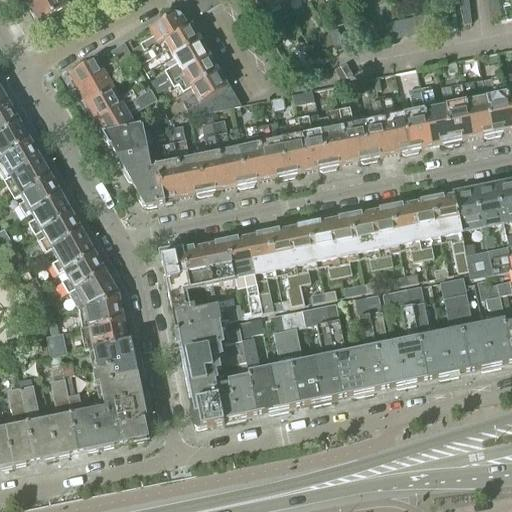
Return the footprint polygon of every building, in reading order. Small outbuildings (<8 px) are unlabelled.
[(21,0),(26,9),(41,0),(21,0)] [(41,0),(26,9),(35,23),(39,26),(67,11),(60,0),(41,0)] [(283,6),(279,0),(251,0),(262,18),(283,6)] [(496,3),(487,5),(489,23),(500,21),(496,3)] [(468,4),(458,5),(463,28),(470,27),(468,4)] [(425,36),(422,19),(422,16),(412,18),(416,38),(425,36)] [(131,54),(136,62),(190,30),(186,32),(177,17),(148,33),(153,41),(131,54)] [(432,17),(422,19),(425,36),(435,34),(432,17)] [(384,23),(374,25),(378,45),(388,43),(384,23)] [(378,45),(374,25),(364,27),(369,47),(378,45)] [(168,54),(172,61),(199,45),(199,44),(200,42),(196,35),(193,35),(190,30),(136,62),(140,69),(144,76),(154,71),(150,63),(168,54)] [(327,35),(327,38),(331,55),(341,53),(337,33),(327,35)] [(331,55),(327,38),(318,40),(321,57),(331,55)] [(150,86),(153,92),(208,61),(205,55),(206,53),(203,47),(200,46),(199,45),(172,61),(177,69),(150,86)] [(75,89),(78,95),(128,66),(133,64),(123,47),(110,55),(115,64),(101,72),(96,63),(69,78),(69,79),(68,81),(73,90),(75,89)] [(319,69),(315,62),(311,54),(302,59),(311,74),(319,69)] [(496,58),(487,60),(489,69),(498,67),(496,58)] [(185,84),(190,92),(217,76),(216,75),(217,72),(214,66),(211,66),(208,61),(153,92),(158,100),(185,84)] [(79,101),(85,111),(113,94),(109,87),(122,80),(122,79),(132,73),(128,66),(78,95),(81,100),(79,101)] [(455,66),(446,68),(448,77),(457,75),(455,66)] [(333,74),(340,85),(352,79),(345,67),(333,74)] [(163,118),(168,125),(186,115),(228,91),(220,77),(217,77),(217,76),(190,92),(194,100),(163,118)] [(301,76),(293,81),(297,89),(306,85),(301,76)] [(511,78),(501,80),(511,133),(511,78)] [(494,103),(485,104),(492,140),(499,139),(501,136),(511,133),(501,80),(490,83),(494,103)] [(461,88),(460,88),(471,142),(483,139),(486,141),(492,140),(485,104),(476,106),(472,86),(461,88)] [(92,120),(95,125),(150,94),(145,87),(118,103),(113,94),(85,111),(90,121),(92,120)] [(441,100),(444,112),(451,148),(458,147),(460,144),(471,142),(460,88),(449,90),(451,99),(441,100)] [(228,91),(186,115),(190,121),(239,111),(228,91)] [(427,91),(419,92),(430,150),(442,148),(445,150),(451,148),(444,112),(434,114),(431,95),(428,96),(427,91)] [(412,119),(403,121),(410,157),(417,156),(419,153),(430,150),(419,92),(407,94),(408,100),(410,111),(412,119)] [(156,105),(150,94),(95,125),(98,129),(96,131),(101,139),(135,132),(129,121),(156,105)] [(291,100),(294,110),(313,106),(311,96),(291,100)] [(410,157),(403,121),(394,123),(392,115),(390,103),(385,104),(378,106),(389,159),(401,156),(403,158),(410,157)] [(371,128),(362,130),(369,165),(376,164),(378,161),(389,159),(378,106),(367,108),(371,128)] [(0,139),(19,129),(18,127),(18,124),(15,118),(12,117),(8,110),(0,114),(0,139)] [(349,112),(337,114),(348,167),(359,165),(362,167),(369,165),(362,130),(353,132),(349,112)] [(327,120),(317,122),(328,174),(335,172),(336,170),(348,167),(337,114),(326,117),(327,120)] [(317,118),(296,123),(306,176),(318,173),(321,175),(328,174),(317,122),(317,118)] [(281,146),(280,147),(287,182),(294,181),(295,178),(306,176),(296,123),(284,125),(286,131),(278,133),(281,146)] [(223,125),(211,128),(213,140),(214,140),(224,193),(236,190),(239,192),(246,191),(239,155),(229,157),(226,137),(225,137),(223,125)] [(207,162),(198,164),(204,199),(212,198),(213,195),(224,193),(214,140),(213,140),(211,128),(201,130),(207,162)] [(0,139),(0,162),(29,146),(28,145),(29,142),(25,136),(22,135),(19,129),(0,139)] [(267,129),(255,131),(266,184),(277,182),(280,184),(287,182),(280,147),(271,148),(267,129)] [(118,169),(123,177),(126,175),(137,173),(134,158),(146,156),(145,154),(146,153),(142,131),(135,132),(101,139),(108,152),(111,151),(119,165),(118,169)] [(170,133),(173,148),(183,201),(195,199),(198,200),(204,199),(198,164),(189,165),(185,145),(182,131),(170,133)] [(248,153),(239,155),(246,191),(252,189),(254,186),(266,184),(255,131),(243,134),(248,153)] [(0,162),(0,179),(3,185),(39,164),(39,160),(36,154),(33,153),(29,146),(0,162)] [(160,171),(156,172),(163,207),(170,206),(172,203),(183,201),(173,148),(162,150),(166,170),(160,171)] [(163,207),(156,172),(150,173),(146,153),(145,154),(146,156),(134,158),(137,173),(126,175),(123,177),(127,185),(131,186),(138,200),(136,201),(141,208),(143,209),(142,211),(143,212),(144,210),(147,211),(163,207)] [(7,192),(13,203),(49,182),(49,181),(50,179),(46,172),(43,171),(39,164),(3,185),(4,186),(10,182),(13,189),(7,192)] [(18,210),(24,222),(60,201),(59,199),(60,197),(56,190),(54,190),(49,182),(13,203),(14,204),(20,200),(24,207),(18,210)] [(511,185),(494,189),(502,227),(511,225),(511,185)] [(494,189),(473,193),(481,231),(502,227),(494,189)] [(473,193),(453,198),(461,236),(481,231),(473,193)] [(437,200),(431,202),(438,242),(449,240),(452,258),(464,256),(463,250),(461,236),(453,198),(452,198),(452,200),(441,202),(437,200)] [(28,228),(34,239),(70,218),(70,217),(70,214),(67,208),(64,207),(60,201),(24,222),(30,218),(34,225),(28,228)] [(421,206),(410,208),(422,265),(433,263),(429,244),(438,242),(431,202),(423,203),(421,206)] [(396,209),(389,210),(398,250),(408,248),(412,267),(422,265),(410,208),(400,210),(396,209)] [(380,214),(369,217),(380,273),(381,273),(385,294),(405,289),(403,281),(388,284),(386,272),(391,271),(389,258),(399,256),(398,250),(389,210),(382,211),(380,214)] [(355,217),(348,218),(356,259),(367,257),(370,275),(380,273),(369,217),(359,219),(355,217)] [(45,257),(51,254),(81,237),(80,236),(81,233),(77,226),(74,225),(70,218),(34,239),(35,240),(41,236),(44,243),(38,246),(45,257)] [(339,223),(328,225),(339,282),(351,279),(347,261),(356,259),(348,218),(341,220),(339,223)] [(315,225),(307,227),(315,267),(326,265),(329,284),(339,282),(328,225),(318,227),(315,225)] [(298,231),(287,234),(298,290),(300,290),(309,288),(306,269),(315,267),(307,227),(300,228),(298,231)] [(273,234),(266,236),(274,276),(284,274),(288,291),(285,292),(288,304),(280,306),(281,314),(304,309),(300,290),(298,290),(287,234),(277,236),(273,234)] [(256,240),(246,242),(262,318),(281,314),(280,306),(270,308),(265,278),(274,276),(266,236),(259,237),(256,240)] [(51,268),(57,279),(93,259),(93,258),(93,255),(90,249),(87,248),(81,237),(51,254),(57,264),(51,268)] [(495,254),(494,250),(492,239),(483,241),(487,256),(495,254)] [(232,243),(225,244),(234,285),(243,283),(252,320),(262,318),(246,242),(236,244),(232,243)] [(215,248),(203,250),(211,290),(234,285),(225,244),(218,245),(215,248)] [(463,250),(464,256),(465,261),(474,259),(472,248),(463,250)] [(181,254),(189,294),(204,291),(205,299),(204,299),(206,307),(214,305),(211,290),(203,250),(182,255),(181,254)] [(492,280),(508,277),(508,276),(511,275),(511,250),(495,254),(487,256),(474,259),(465,261),(469,284),(492,280)] [(14,251),(6,255),(13,266),(20,261),(14,251)] [(163,279),(171,315),(193,310),(197,309),(191,299),(184,301),(183,296),(189,294),(181,254),(173,256),(173,255),(159,258),(163,279)] [(61,286),(68,298),(104,277),(103,276),(104,273),(100,267),(97,266),(93,259),(57,279),(57,280),(64,276),(67,282),(61,286)] [(457,270),(445,273),(447,280),(459,278),(457,270)] [(447,280),(445,273),(433,275),(435,283),(447,280)] [(511,279),(511,285),(496,289),(498,301),(507,300),(511,298),(511,275),(508,276),(508,277),(511,276),(511,279)] [(68,298),(72,305),(77,314),(83,311),(117,304),(116,299),(114,295),(115,292),(111,286),(108,285),(104,277),(68,298)] [(416,278),(403,281),(405,289),(418,286),(416,278)] [(25,287),(30,295),(38,290),(34,282),(25,287)] [(462,283),(450,285),(469,376),(480,374),(482,375),(490,373),(482,333),(473,335),(462,283)] [(450,339),(439,342),(447,382),(457,380),(459,378),(469,376),(450,285),(439,288),(450,339)] [(492,331),(482,333),(490,373),(500,371),(502,369),(511,367),(505,332),(503,322),(498,301),(496,289),(487,291),(486,285),(476,287),(480,306),(485,305),(487,315),(489,314),(492,331)] [(374,286),(362,289),(364,297),(376,295),(374,286)] [(364,297),(362,289),(342,293),(344,302),(364,297)] [(30,295),(40,313),(49,308),(38,290),(30,295)] [(407,294),(409,302),(426,385),(437,382),(439,384),(447,382),(439,342),(430,343),(422,302),(431,301),(428,290),(407,294)] [(407,294),(397,296),(399,305),(409,302),(407,294)] [(334,295),(322,298),(324,306),(335,303),(334,295)] [(397,296),(390,297),(392,310),(399,308),(399,305),(397,296)] [(392,310),(390,297),(382,299),(384,311),(392,310)] [(324,306),(322,298),(310,300),(312,308),(324,306)] [(365,303),(367,311),(379,309),(377,300),(365,303)] [(498,301),(503,322),(510,320),(507,300),(498,301)] [(385,338),(373,341),(383,393),(394,391),(396,393),(415,389),(416,386),(426,385),(409,302),(399,305),(399,308),(408,348),(388,352),(385,338)] [(356,313),(367,311),(365,303),(354,305),(356,313)] [(81,333),(81,334),(121,325),(120,317),(122,315),(120,308),(118,306),(117,304),(83,311),(77,314),(80,326),(86,325),(88,332),(81,333)] [(49,308),(40,313),(45,322),(54,317),(49,308)] [(334,309),(324,311),(342,402),(352,400),(354,401),(363,399),(355,359),(345,361),(334,309)] [(367,311),(368,320),(380,317),(379,309),(367,311)] [(193,310),(171,315),(175,336),(241,322),(239,310),(218,314),(217,311),(194,315),(193,310)] [(301,316),(303,325),(305,331),(315,329),(322,365),(313,367),(321,408),(330,406),(331,404),(342,402),(324,311),(301,316)] [(365,357),(355,359),(363,399),(372,398),(374,395),(383,393),(373,341),(371,330),(368,320),(367,311),(356,313),(365,357)] [(301,316),(281,320),(299,411),(309,409),(311,410),(321,408),(313,367),(302,369),(294,327),(303,325),(301,316)] [(368,320),(371,330),(383,328),(380,317),(368,320)] [(280,374),(269,376),(278,417),(287,415),(288,413),(299,411),(281,320),(269,322),(270,325),(266,326),(267,334),(271,333),(280,374)] [(47,325),(50,340),(58,339),(55,322),(47,325)] [(179,358),(224,349),(234,347),(241,346),(239,337),(249,335),(249,334),(247,327),(237,329),(238,333),(221,337),(219,327),(242,324),(241,322),(175,336),(179,358)] [(261,331),(259,324),(247,327),(249,334),(261,331)] [(88,354),(92,353),(128,345),(126,346),(124,338),(126,335),(124,328),(122,326),(121,325),(81,334),(85,354),(88,354)] [(383,328),(371,330),(373,341),(385,338),(383,328)] [(239,337),(241,346),(245,367),(249,384),(257,419),(266,417),(269,419),(278,417),(269,376),(260,378),(253,343),(252,343),(251,339),(262,337),(261,331),(249,334),(249,335),(239,337)] [(58,339),(50,340),(45,341),(49,361),(59,360),(66,358),(62,338),(58,339)] [(92,353),(88,354),(93,375),(91,375),(92,376),(112,372),(115,384),(135,379),(131,357),(132,356),(131,349),(129,348),(128,345),(92,353)] [(245,367),(241,346),(234,347),(238,368),(245,367)] [(179,358),(186,391),(209,386),(207,375),(217,374),(225,372),(224,370),(217,372),(214,361),(225,358),(224,349),(179,358)] [(57,423),(48,425),(55,462),(68,460),(68,458),(77,456),(63,381),(60,370),(59,360),(49,361),(55,386),(50,387),(57,423)] [(72,368),(60,370),(63,381),(70,379),(74,379),(72,368)] [(99,389),(103,409),(139,401),(139,399),(141,397),(140,390),(137,389),(135,379),(115,384),(112,372),(92,376),(94,389),(99,389)] [(225,372),(217,374),(218,381),(226,380),(225,372)] [(70,379),(63,381),(77,456),(86,454),(86,456),(99,453),(91,416),(82,418),(78,399),(74,399),(70,379)] [(18,385),(20,393),(33,465),(42,463),(43,465),(55,462),(48,425),(39,427),(30,383),(18,385)] [(249,384),(228,388),(231,404),(218,407),(222,428),(244,424),(246,421),(257,419),(249,384)] [(214,385),(209,386),(186,391),(194,432),(196,433),(222,428),(218,407),(231,404),(228,388),(215,391),(214,385)] [(14,432),(4,434),(12,471),(25,469),(25,467),(33,465),(20,393),(7,396),(14,432)] [(104,413),(91,416),(99,453),(118,450),(118,447),(127,445),(132,447),(146,444),(144,438),(147,436),(139,401),(103,409),(104,413)] [(0,473),(12,471),(4,434),(0,434),(0,473)]
